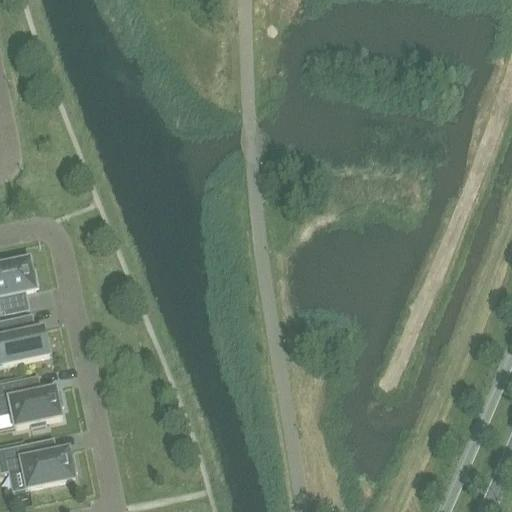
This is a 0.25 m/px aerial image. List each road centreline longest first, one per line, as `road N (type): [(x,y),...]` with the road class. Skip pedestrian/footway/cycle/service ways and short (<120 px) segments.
road 1 (residential): [(0,237),(43,230),(64,250),(114,505)]
road 2 (tertiary): [(511,353),(446,511)]
